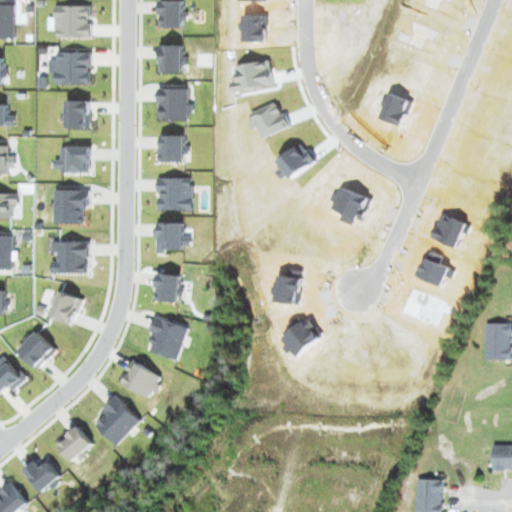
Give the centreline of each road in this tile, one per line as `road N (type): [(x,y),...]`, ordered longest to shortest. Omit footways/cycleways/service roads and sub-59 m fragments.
road 1 (residential): [(0,442),(88,368),(118,314),(125,0)]
road 2 (residential): [(360,283),(384,263),(493,0)]
road 3 (residential): [(307,0),(316,90),(333,119),(353,144),(416,181)]
